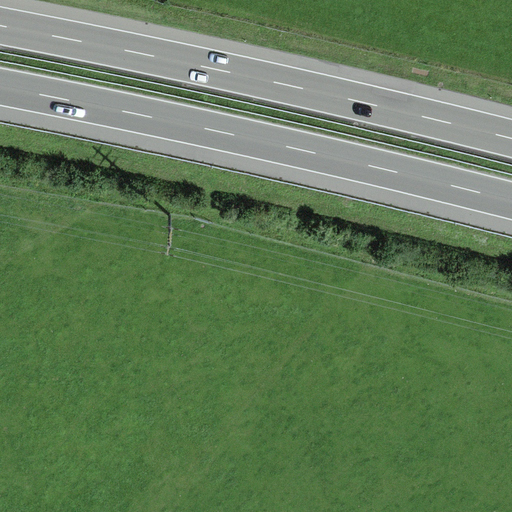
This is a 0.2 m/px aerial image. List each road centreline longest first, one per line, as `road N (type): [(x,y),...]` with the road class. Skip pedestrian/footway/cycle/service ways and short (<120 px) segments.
road 1 (motorway): [(0,88),(511,202)]
road 2 (motorway): [(511,137),(0,24)]
